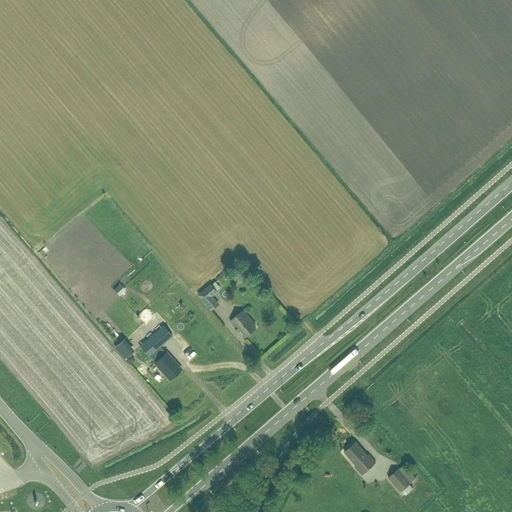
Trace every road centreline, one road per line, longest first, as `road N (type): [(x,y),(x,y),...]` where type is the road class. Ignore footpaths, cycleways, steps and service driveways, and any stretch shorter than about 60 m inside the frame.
road 1 (primary): [(511,186),(128,509)]
road 2 (primary): [(169,511),(511,214)]
